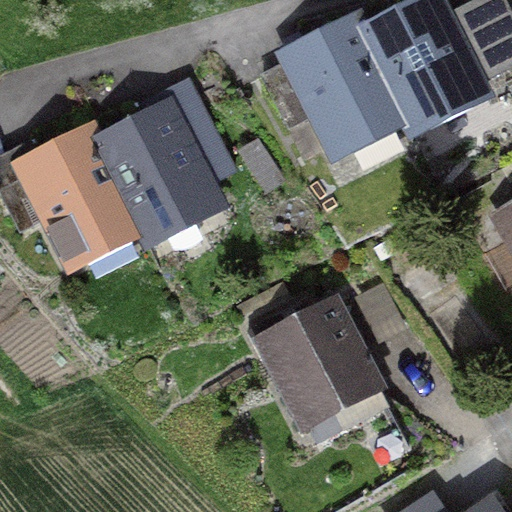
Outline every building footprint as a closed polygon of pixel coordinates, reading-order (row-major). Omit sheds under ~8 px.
[(415,155),(492,117),(438,6),(360,44),(408,141),(415,155)] [(350,26),(273,64),(330,179),(408,141),(360,44),(350,26)] [(229,228),(174,116),(87,158),(135,254),(143,270),(229,228)] [(81,143),(13,176),(66,287),(135,254),(87,158),(81,143)] [(511,217),(488,230),(511,273),(511,217)] [(331,310),(249,350),(294,443),(377,403),(331,310)]
